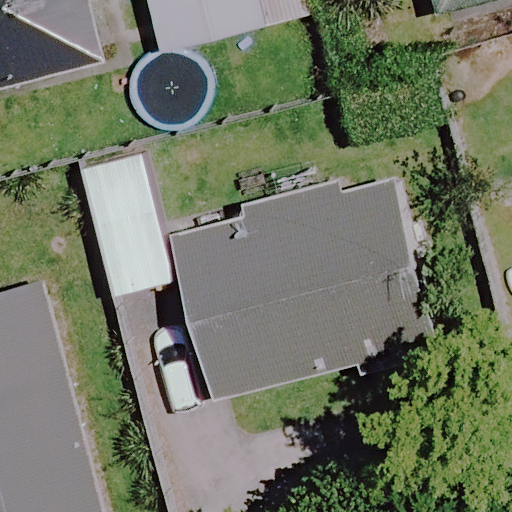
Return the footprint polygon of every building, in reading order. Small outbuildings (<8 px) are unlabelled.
[(108,0),(0,0),(0,85),(122,54),(108,0)] [(162,0),(174,46),(281,19),(275,0),(162,0)] [(445,0),(449,13),(498,0),(445,0)] [(348,77),(364,141),(454,119),(438,55),(348,77)] [(260,208),(187,227),(230,394),(375,357),(377,367),(428,354),(426,343),(453,336),(410,170),(358,183),(355,171),(257,196),(260,208)] [(120,511),(58,271),(0,286),(0,511),(120,511)]
